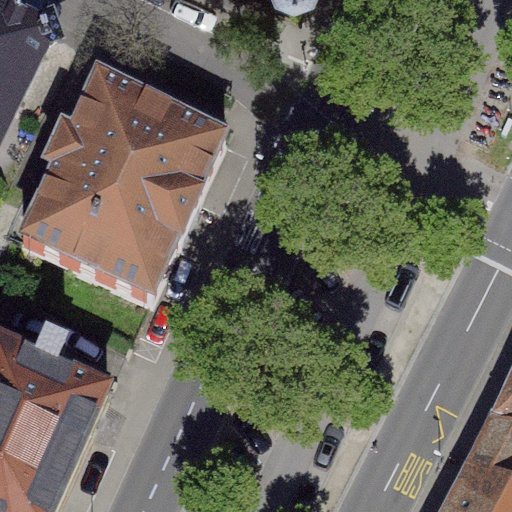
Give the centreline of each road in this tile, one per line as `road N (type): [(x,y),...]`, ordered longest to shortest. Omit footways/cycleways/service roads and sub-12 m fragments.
road 1 (secondary): [(324,126),(153,511)]
road 2 (secondary): [(379,511),(511,240)]
road 3 (residential): [(121,0),(324,126)]
road 4 (secondary): [(380,0),(324,126)]
